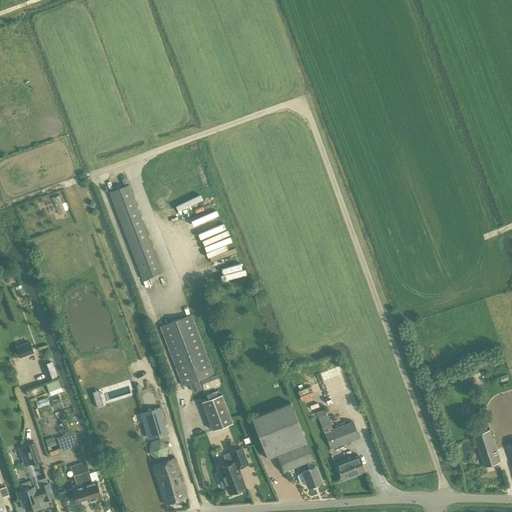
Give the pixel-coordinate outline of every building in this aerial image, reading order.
[(109,193),(128,241),(142,280),(162,272),(129,185),(109,193)] [(198,380),(213,374),(191,315),(160,326),(182,386),(189,383),(193,392),(201,389),(198,380)] [(28,341),(17,345),(21,357),(32,353),(28,341)] [(216,374),(200,380),(203,390),(220,383),(216,374)] [(202,402),(213,430),(232,423),(221,394),(202,402)] [(268,460),(277,456),(306,444),(307,444),(290,403),(252,418),(268,460)] [(151,439),(167,434),(159,408),(143,413),(151,439)] [(326,409),(317,412),(320,419),(328,415),(326,409)] [(331,449),(359,438),(353,422),(325,433),(331,449)] [(485,467),(500,462),(490,430),(475,435),(485,467)] [(74,432),(63,436),(66,448),(78,444),(74,432)] [(66,448),(63,436),(57,438),(61,450),(66,448)] [(54,441),(46,443),(48,450),(51,449),(50,446),(56,445),(54,441)] [(40,461),(34,443),(24,446),(30,464),(40,461)] [(283,471),(306,462),(312,460),(313,460),(306,444),(277,456),(283,471)] [(219,469),(222,475),(218,477),(222,488),(226,486),(229,493),(244,487),(238,472),(240,471),(238,467),(247,464),(241,448),(230,452),(234,463),(219,469)] [(343,480),(364,472),(358,456),(337,464),(343,480)] [(165,505),(187,497),(182,479),(175,458),(152,465),(165,505)] [(315,467),(312,460),(306,462),(309,470),(302,472),(302,473),(298,475),(297,477),(299,483),(301,484),(306,482),(307,487),(321,482),(321,480),(315,467)] [(82,473),(80,474),(83,485),(84,485),(89,501),(102,497),(97,481),(92,482),(88,471),(89,471),(86,462),(79,464),(82,473)] [(73,476),(80,474),(82,473),(79,464),(70,467),(73,476)] [(80,474),(73,476),(77,487),(67,490),(69,497),(73,496),(76,505),(89,501),(84,485),(83,485),(80,474)] [(29,481),(20,484),(22,491),(20,492),(22,499),(20,500),(22,507),(25,506),(26,511),(40,506),(38,500),(52,496),(47,478),(38,481),(40,489),(35,490),(33,487),(32,488),(29,481)]
